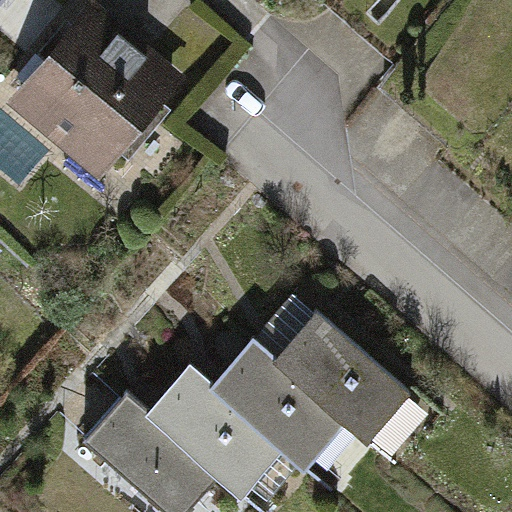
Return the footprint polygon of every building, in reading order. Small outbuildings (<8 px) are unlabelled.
[(102,6),(14,111),(99,182),(183,81),(137,43),(141,39),(102,6)] [(317,309),(276,356),(345,416),(368,435),(409,388),(317,309)] [(254,336),(213,383),(282,443),(304,462),(345,416),(276,356),(254,336)] [(190,363),(149,410),(218,469),(241,489),(282,443),(213,383),(190,363)] [(85,438),(170,511),(180,511),(218,469),(149,410),(127,390),(85,438)]
